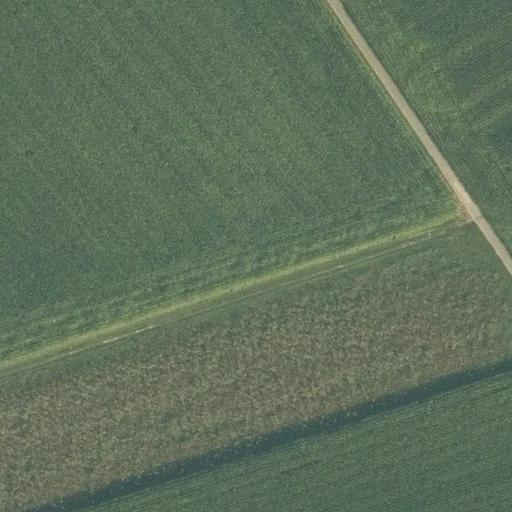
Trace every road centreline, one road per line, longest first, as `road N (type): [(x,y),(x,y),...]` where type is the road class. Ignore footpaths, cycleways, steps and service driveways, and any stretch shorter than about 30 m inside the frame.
road 1 (track): [(0,371),(479,219)]
road 2 (track): [(331,0),(511,268)]
